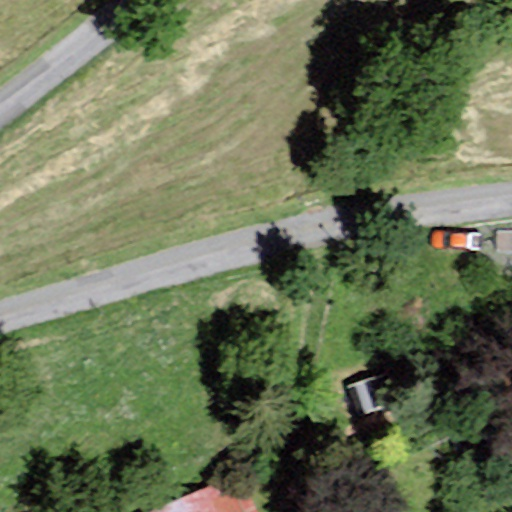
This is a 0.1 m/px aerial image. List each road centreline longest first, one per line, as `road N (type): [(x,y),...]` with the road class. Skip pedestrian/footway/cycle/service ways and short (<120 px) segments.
road 1 (unclassified): [(0,317),(375,213),(511,195)]
road 2 (unclassified): [(140,0),(0,103)]
